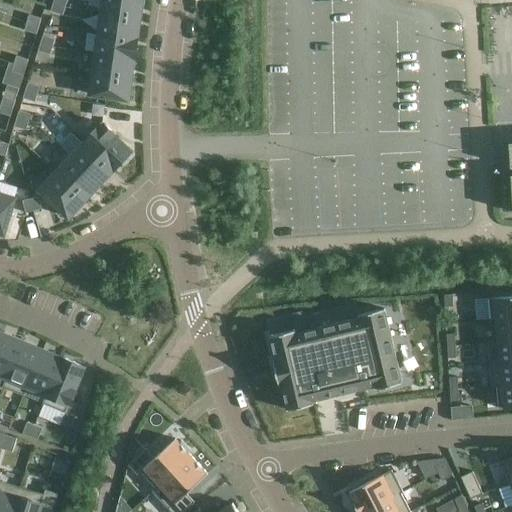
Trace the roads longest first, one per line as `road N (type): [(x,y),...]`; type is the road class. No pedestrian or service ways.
road 1 (residential): [(255,464),(198,323),(169,202)]
road 2 (residential): [(511,433),(255,464)]
road 3 (residential): [(169,202),(180,0)]
road 4 (residential): [(0,268),(57,260),(169,202)]
